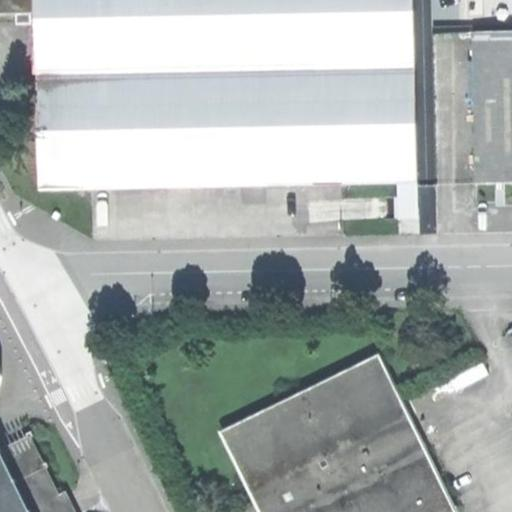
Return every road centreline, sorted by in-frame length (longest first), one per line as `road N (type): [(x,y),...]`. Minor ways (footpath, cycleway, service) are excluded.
road 1 (unclassified): [(22,279),(511,268)]
road 2 (unclassified): [(143,511),(22,279)]
